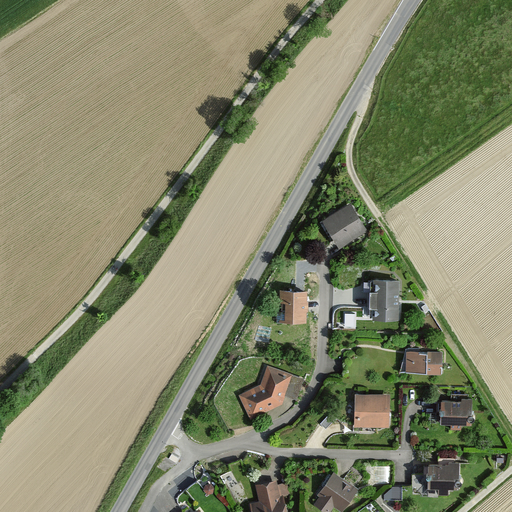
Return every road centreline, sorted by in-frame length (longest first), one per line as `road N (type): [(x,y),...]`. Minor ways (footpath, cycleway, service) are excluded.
road 1 (tertiary): [(409,0),(119,511)]
road 2 (unclassified): [(0,387),(89,298),(318,0)]
road 3 (track): [(369,65),(345,165),(511,435)]
